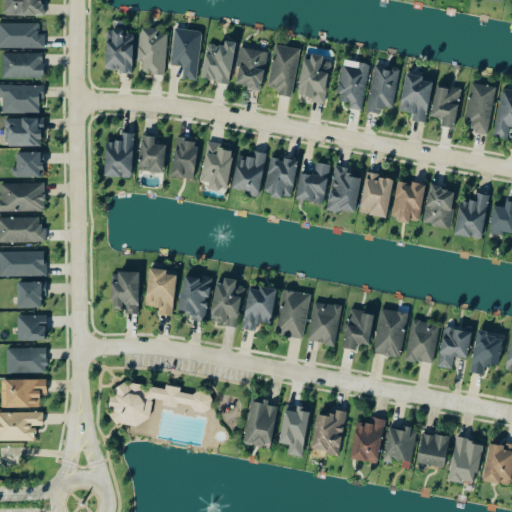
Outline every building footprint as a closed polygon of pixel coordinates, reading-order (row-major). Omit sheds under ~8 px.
[(43,0),(5,0),(5,15),(43,16),(43,0)] [(40,23),(0,22),(0,47),(45,49),(46,34),(40,34),(40,23)] [(167,74),(169,34),(157,34),(157,28),(141,27),(139,62),(143,62),(143,72),(167,74)] [(172,64),(185,66),(184,79),(198,80),(203,31),(177,28),(172,64)] [(107,69),(119,69),(119,73),(134,73),(135,31),(107,31),(107,69)] [(202,78),(230,83),(237,42),(225,40),(224,45),(208,43),(202,78)] [(293,97),(300,48),(276,44),(270,86),(279,87),(278,94),(293,97)] [(237,86),(262,88),(267,50),(242,47),(237,86)] [(44,53),(4,52),(3,78),(44,78),(44,53)] [(300,94),(312,96),(311,101),(326,104),(333,62),(324,60),(324,55),(306,53),(300,94)] [(364,110),(370,63),(360,62),(359,68),(343,66),(338,101),(350,102),(349,109),(364,110)] [(394,108),(400,69),(375,66),(368,112),(383,113),(384,106),(394,108)] [(413,120),(427,122),(433,81),(423,80),(424,75),(406,73),(401,111),(414,113),(413,120)] [(489,134),(496,86),(472,83),(466,126),(476,127),(476,132),(489,134)] [(40,113),(41,99),(45,99),(45,85),(0,84),(0,96),(4,97),(4,113),(40,113)] [(433,117),(443,118),(442,125),(456,127),(461,89),(437,86),(433,117)] [(509,139),(511,127),(511,126),(511,89),(503,88),(495,137),(509,139)] [(7,146),(44,145),(43,117),(7,118),(7,146)] [(106,141),(106,177),(134,176),(134,132),(122,132),(122,141),(106,141)] [(155,144),(156,135),(143,135),(141,169),(165,170),(166,144),(155,144)] [(199,140),(177,138),(173,176),(195,178),(199,140)] [(210,187),(228,190),(235,148),(209,143),(202,181),(210,182),(210,187)] [(240,155),(233,187),(250,191),(249,195),(259,197),(268,153),(253,150),(252,157),(240,155)] [(17,151),(16,175),(45,176),(45,152),(17,151)] [(284,158),(284,159),(270,158),(267,195),(294,197),(297,159),(284,158)] [(301,172),(297,200),(326,203),(330,164),(317,163),(316,174),(301,172)] [(362,177),(347,174),(348,168),(336,165),(327,208),(355,214),(362,177)] [(361,214),(389,217),(394,177),(366,174),(361,214)] [(421,221),(426,183),(412,182),(412,183),(398,182),(393,219),(412,221),(412,220),(421,221)] [(2,183),(1,211),(46,211),(46,183),(2,183)] [(456,190),(431,186),(425,224),(451,228),(456,190)] [(489,194),(477,193),(476,201),(460,200),(456,235),(484,238),(489,194)] [(506,206),(494,205),(491,232),(511,234),(511,200),(507,200),(506,206)] [(40,217),(0,217),(0,243),(47,242),(47,226),(41,226),(40,217)] [(46,251),(0,252),(1,277),(47,276),(46,251)] [(147,306),(160,307),(159,315),(175,315),(177,275),(168,274),(168,269),(149,268),(147,306)] [(141,272),(119,271),(119,283),(113,283),(113,307),(125,307),(125,313),(139,314),(141,272)] [(180,312),(193,314),(192,320),(206,321),(212,278),(185,275),(180,312)] [(238,326),(244,286),(237,285),(237,282),(218,279),(211,322),(238,326)] [(18,307),(45,308),(45,282),(19,282),(18,307)] [(245,330),(256,331),(257,322),(273,324),(276,288),(260,286),(260,289),(248,288),(245,330)] [(309,293),(283,291),(280,332),(289,332),(289,337),(306,338),(309,293)] [(336,345),(343,306),(316,301),(309,341),(336,345)] [(344,348),(357,350),(358,343),(370,345),(375,313),(350,309),(344,348)] [(401,358),(408,313),(382,309),(375,353),(401,358)] [(19,341),(47,341),(47,315),(19,316),(19,341)] [(434,364),(441,325),(414,320),(406,359),(434,364)] [(473,332),(446,326),(438,366),(453,369),(456,355),(468,358),(473,332)] [(504,338),(489,335),(489,331),(479,329),(472,372),(484,374),(486,364),(500,366),(504,338)] [(47,348),(8,349),(9,373),(48,373),(47,348)] [(41,408),(41,394),(48,393),(48,379),(2,380),(3,408),(41,408)] [(213,396),(182,390),(182,387),(167,385),(166,389),(118,381),(116,397),(111,396),(110,407),(116,408),(113,423),(140,427),(141,420),(150,421),(154,399),(164,400),(163,405),(179,408),(179,406),(211,411),(213,396)] [(279,407),(269,405),(270,400),(252,397),(245,442),(272,446),(279,407)] [(311,410),(287,406),(280,443),(290,445),(289,454),(303,457),(311,410)] [(348,411),(334,409),(333,416),(318,414),(312,451),(341,455),(348,411)] [(0,441),(36,440),(35,426),(45,426),(45,412),(0,413),(0,441)] [(387,420),(373,417),(371,424),(359,421),(351,458),(377,464),(387,420)] [(413,462),(418,430),(390,426),(385,462),(393,463),(394,459),(413,462)] [(449,435),(422,434),(420,465),(447,467),(449,435)] [(450,481),(464,483),(465,480),(477,482),(483,443),(457,438),(450,481)] [(485,482),(511,485),(511,444),(489,442),(485,482)]
